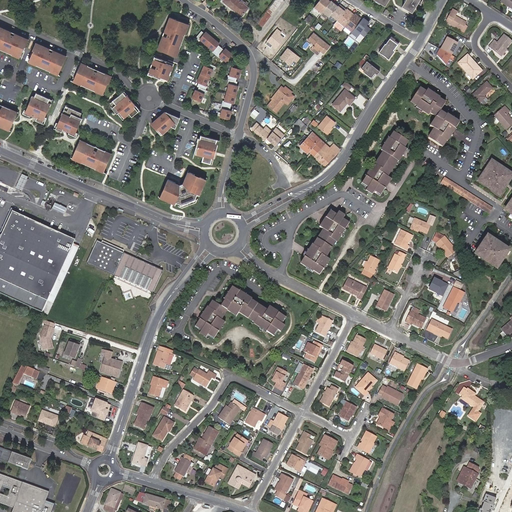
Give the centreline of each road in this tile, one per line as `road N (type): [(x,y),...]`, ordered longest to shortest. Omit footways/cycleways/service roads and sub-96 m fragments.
road 1 (residential): [(0,17),(114,69),(134,91),(238,136)]
road 2 (residential): [(242,224),(333,172),(420,41)]
road 3 (residential): [(108,460),(158,317),(209,247)]
road 4 (residential): [(0,150),(203,230)]
road 5 (residential): [(152,481),(229,374),(301,411)]
road 6 (residential): [(238,136),(252,61),(182,0)]
road 7 (residential): [(354,314),(272,274),(239,246)]
